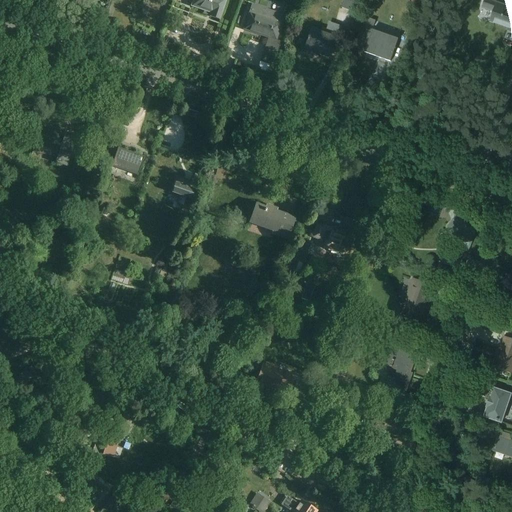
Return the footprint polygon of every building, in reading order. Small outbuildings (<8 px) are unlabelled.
[(212,19),(222,22),(229,0),(194,0),(192,7),(213,14),(212,19)] [(483,23),(511,34),(511,8),(493,1),(483,23)] [(245,31),(279,44),(289,17),(254,4),(245,31)] [(305,49),(335,61),(343,40),(304,25),(299,36),(308,40),(305,49)] [(355,49),(385,62),(391,47),(361,35),(355,49)] [(33,155),(69,168),(80,140),(66,135),(64,140),(41,131),(33,155)] [(119,148),(112,168),(137,177),(144,158),(119,148)] [(189,204),(191,197),(199,199),(206,177),(194,173),(190,186),(177,182),(173,193),(180,195),(179,200),(189,204)] [(274,234),(292,241),(302,217),(259,200),(251,222),(275,231),(274,234)] [(440,233),(469,244),(478,221),(448,210),(440,233)] [(323,248),(347,256),(354,233),(318,221),(312,238),(325,242),(323,248)] [(394,315),(417,323),(430,286),(407,277),(394,315)] [(489,368),(511,376),(511,374),(511,338),(502,335),(489,368)] [(371,387),(407,398),(422,354),(386,342),(371,387)] [(259,379),(270,375),(266,364),(255,369),(259,379)] [(18,390),(30,381),(24,372),(11,381),(18,390)] [(476,414),(499,422),(509,393),(486,385),(476,414)] [(0,419),(0,438),(22,454),(36,434),(5,412),(0,419)] [(401,449),(410,426),(376,413),(367,436),(401,449)] [(487,451),(511,461),(511,458),(511,442),(494,435),(487,451)] [(94,452),(118,458),(120,448),(97,441),(94,452)] [(101,511),(137,511),(113,495),(101,511)] [(318,511),(320,510),(303,499),(301,503),(289,495),(282,505),(292,511),(318,511)]
